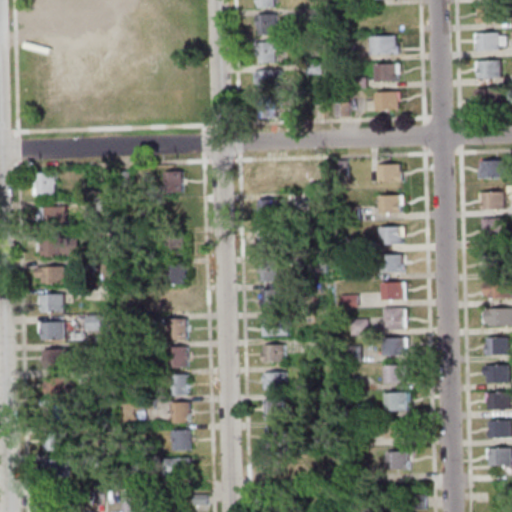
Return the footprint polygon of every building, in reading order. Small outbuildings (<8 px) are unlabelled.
[(477,5),(499,4),(499,21),(478,21),(477,5)] [(305,18),(305,9),(319,8),(320,18),(305,18)] [(258,14),(275,13),(275,22),(274,22),(275,33),(259,34),(258,14)] [(501,48),(479,49),(479,41),(476,41),(475,33),(500,32),(500,36),(506,36),(506,44),(500,44),(501,48)] [(80,35),(38,36),(39,64),(45,64),(45,86),(40,86),(40,110),(84,109),(83,85),(73,85),(73,59),(80,59),(80,35)] [(371,53),(371,36),(396,35),(396,44),(399,44),(400,52),(371,53)] [(306,53),(305,36),(319,36),(320,53),(306,53)] [(283,50),(276,50),(276,62),(260,62),(259,55),(254,56),(254,43),(282,42),(283,50)] [(355,60),(339,60),(339,46),(355,45),(355,60)] [(477,61),(500,60),(501,76),(478,77),(477,61)] [(400,72),(397,72),(398,79),(376,80),(376,64),(400,63),(400,72)] [(320,64),(321,73),(306,74),(305,64),(320,64)] [(254,70),(282,70),(283,82),(273,82),(273,89),(260,90),(260,83),(254,83),(254,70)] [(366,87),(351,87),(350,78),(366,77),(366,87)] [(477,88),(501,87),(502,105),(480,105),(480,97),(478,97),(477,88)] [(147,91),(95,91),(95,108),(147,108),(147,91)] [(401,101),(399,101),(399,108),(376,109),(376,92),(400,91),(401,101)] [(260,116),(260,98),(276,97),(277,116),(260,116)] [(336,116),(336,102),(349,102),(350,115),(336,116)] [(346,160),(346,175),(335,176),(334,160),(346,160)] [(479,177),(479,169),(482,169),(481,161),(504,160),(504,177),(479,177)] [(313,176),(313,161),(322,161),(322,176),(313,176)] [(403,180),(379,181),(379,164),(400,164),(401,170),(403,170),(403,180)] [(258,188),(258,169),(274,169),(274,188),(258,188)] [(130,186),(112,186),(112,171),(129,171),(130,186)] [(182,191),(167,192),(166,181),(165,172),(182,171),(182,191)] [(34,194),(34,182),(38,182),(37,173),(56,172),(56,193),(34,194)] [(505,191),(505,208),(483,208),(483,203),(480,203),(480,192),(505,191)] [(316,206),(302,207),(302,192),(315,192),(316,206)] [(404,203),(401,204),(402,211),(380,211),(379,195),(404,195),(404,203)] [(286,198),(286,208),(275,208),(276,219),(260,219),(260,199),(286,198)] [(89,210),(89,201),(103,200),(103,209),(89,210)] [(184,202),(185,222),(168,223),(168,203),(184,202)] [(40,207),(67,206),(67,226),(41,227),(40,207)] [(359,220),(345,220),(344,207),(359,206),(359,220)] [(511,240),(484,241),(484,218),(503,218),(504,228),(511,227),(511,240)] [(406,235),(402,235),(402,243),(381,243),(380,227),(406,226),(406,235)] [(260,251),(259,231),(275,230),(276,250),(260,251)] [(185,253),(168,254),(167,234),(184,233),(185,253)] [(356,249),(340,250),(340,237),(356,236),(356,249)] [(79,254),(44,256),(43,238),(79,237),(79,254)] [(403,271),(380,272),(379,254),(403,254),(403,271)] [(507,254),(507,270),(486,271),(485,254),(507,254)] [(326,255),(326,271),(311,272),(310,255),(326,255)] [(79,270),(79,260),(94,259),(94,270),(79,270)] [(261,260),(277,260),(278,279),(262,280),(261,260)] [(169,283),(169,264),(185,263),(186,282),(169,283)] [(36,276),(36,267),(65,266),(66,282),(43,283),(43,276),(36,276)] [(382,299),(382,282),(407,281),(407,298),(382,299)] [(511,297),(490,297),(490,295),(486,295),(486,282),(511,281),(511,297)] [(306,283),(320,283),(321,292),(307,293),(306,283)] [(262,307),(262,298),(263,298),(263,290),(288,289),(288,306),(262,307)] [(170,310),(170,301),(169,301),(169,291),(186,290),(187,310),(170,310)] [(41,294),(64,293),(64,310),(42,311),(41,294)] [(342,306),(341,295),(358,294),(358,306),(342,306)] [(385,307),(405,307),(405,308),(407,308),(408,327),(406,327),(406,328),(386,329),(385,307)] [(511,308),(511,325),(490,325),(490,322),(483,322),(482,309),(511,308)] [(87,330),(86,315),(101,315),(101,329),(87,330)] [(188,338),(171,339),(170,319),(187,318),(188,338)] [(263,318),(289,318),(289,334),(264,335),(263,318)] [(368,333),(351,334),(351,319),(368,318),(368,333)] [(42,331),(41,322),(65,322),(66,338),(44,339),(43,331),(42,331)] [(383,338),(408,337),(409,347),(406,347),(406,354),(384,355),(383,338)] [(488,337),(509,337),(509,354),(488,354),(488,337)] [(264,345),(284,345),(285,361),(264,362),(264,345)] [(361,360),(345,360),(345,345),(361,345),(361,360)] [(171,367),(170,347),(188,346),(188,366),(171,367)] [(67,349),(68,365),(45,366),(45,359),(44,359),(44,349),(67,349)] [(510,364),(510,381),(488,381),(488,375),(486,375),(485,365),(510,364)] [(410,374),(407,374),(407,381),(385,382),(384,365),(409,365),(410,374)] [(137,381),(137,372),(150,371),(150,381),(137,381)] [(264,372),(286,372),(286,389),(264,389),(264,372)] [(189,394),(172,395),(172,374),(188,374),(189,394)] [(43,385),(46,385),(46,377),(69,377),(69,393),(43,394),(43,385)] [(384,393),(411,392),(411,401),(408,401),(408,410),(385,410),(384,393)] [(488,392),(510,392),(510,408),(488,409),(488,392)] [(155,408),(141,409),(141,399),(155,398),(155,408)] [(265,399),(282,398),(282,419),(265,419),(265,399)] [(173,422),(173,402),(189,402),(190,422),(173,422)] [(345,417),(345,404),(359,404),(359,417),(345,417)] [(68,405),(69,422),(46,422),(45,405),(68,405)] [(410,420),(411,430),(408,430),(408,437),(386,437),(385,421),(410,420)] [(511,420),(511,436),(490,437),(490,420),(511,420)] [(283,426),(283,446),(266,446),(266,426),(283,426)] [(191,449),(174,450),(173,430),(191,429),(191,449)] [(365,445),(350,445),(350,430),(365,429),(365,445)] [(44,432),(68,432),(68,449),(45,450),(44,432)] [(487,449),(511,448),(511,464),(490,464),(490,457),(487,457),(487,449)] [(386,468),(386,452),(408,451),(409,467),(386,468)] [(83,455),(99,454),(100,464),(84,464),(83,455)] [(284,454),(284,473),(267,474),(266,454),(284,454)] [(165,474),(164,458),(190,457),(191,474),(165,474)] [(68,476),(45,476),(44,460),(67,459),(68,476)] [(252,488),(268,487),(268,503),(252,504),(252,488)] [(194,504),(193,494),(206,494),(206,504),(194,504)] [(290,508),(290,495),(300,494),(300,508),(290,508)] [(426,509),(410,509),(410,495),(425,494),(426,509)] [(122,511),(122,497),(131,496),(132,511),(122,511)] [(142,511),(142,498),(157,497),(157,511),(142,511)] [(32,511),(31,499),(45,498),(45,511),(32,511)]
